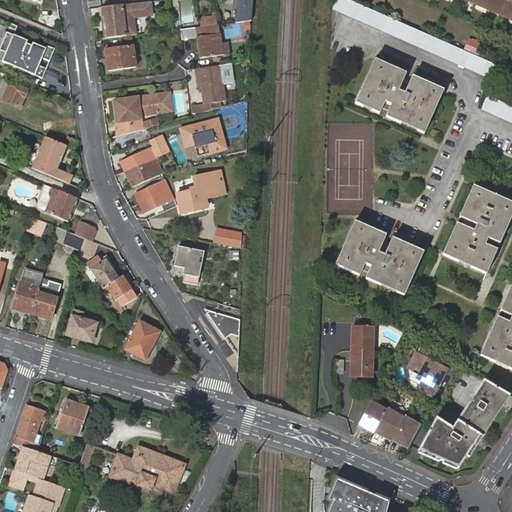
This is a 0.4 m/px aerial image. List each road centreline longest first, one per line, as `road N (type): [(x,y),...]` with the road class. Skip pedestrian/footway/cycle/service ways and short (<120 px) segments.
road 1 (residential): [(73,0),(107,195),(218,377),(228,414)]
road 2 (tertiary): [(472,511),(310,440),(228,414)]
road 3 (tertiary): [(228,414),(31,355)]
